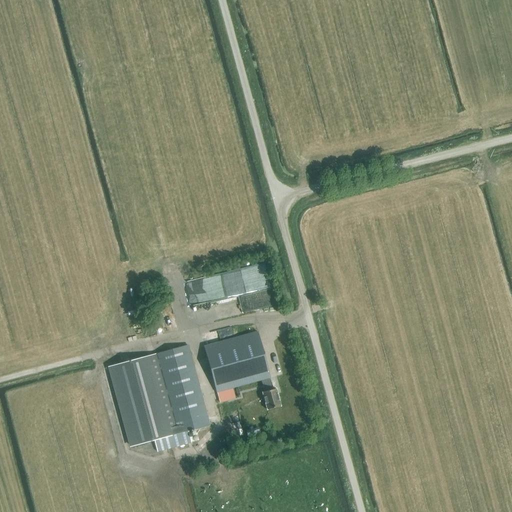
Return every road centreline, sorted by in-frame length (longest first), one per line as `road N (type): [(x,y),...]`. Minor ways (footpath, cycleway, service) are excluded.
road 1 (unclassified): [(361,511),(275,198)]
road 2 (unclassified): [(511,138),(275,198)]
road 3 (unclassified): [(275,198),(221,0)]
road 4 (unknown): [(307,315),(241,317),(121,349)]
